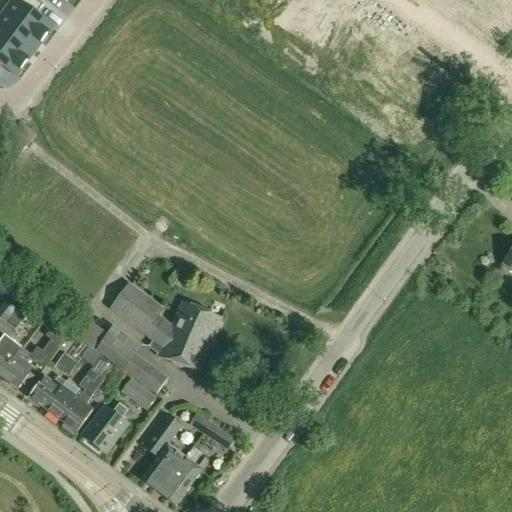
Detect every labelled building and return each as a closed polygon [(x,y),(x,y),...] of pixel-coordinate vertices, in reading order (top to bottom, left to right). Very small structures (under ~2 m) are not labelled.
[(11,0),(14,2),(0,19),(0,27),(32,51),(39,43),(40,44),(52,28),(36,16),(43,6),(34,0),(11,0)] [(0,65),(15,77),(27,61),(26,60),(32,51),(0,27),(0,65)] [(19,124),(1,149),(17,161),(35,136),(19,124)] [(130,285),(110,311),(153,343),(149,348),(159,356),(159,357),(200,375),(223,320),(183,303),(172,328),(157,316),(162,310),(130,285)] [(0,320),(5,324),(22,303),(12,294),(0,310),(0,320)] [(22,303),(5,324),(15,332),(26,317),(35,324),(41,317),(22,303)] [(109,361),(127,375),(156,396),(168,380),(136,355),(141,349),(114,327),(108,335),(81,316),(69,333),(109,361)] [(0,377),(2,379),(22,352),(6,339),(0,346),(0,377)] [(35,363),(45,370),(61,349),(52,341),(35,363)] [(81,345),(75,352),(82,357),(87,350),(81,345)] [(22,352),(2,379),(18,391),(22,386),(26,389),(34,378),(30,375),(33,371),(25,365),(30,358),(22,352)] [(67,379),(74,370),(78,365),(65,356),(55,369),(67,379)] [(62,390),(46,412),(62,423),(84,394),(84,395),(100,375),(108,364),(107,363),(100,358),(79,387),(84,391),(83,393),(79,391),(73,398),(62,390)] [(76,434),(93,412),(86,406),(105,379),(100,375),(84,395),(84,394),(62,423),(76,434)] [(46,412),(62,390),(66,383),(58,377),(53,384),(46,378),(30,399),(46,412)] [(122,394),(147,412),(156,400),(131,381),(122,394)] [(94,447),(123,409),(120,406),(113,415),(104,409),(82,438),(94,447)] [(128,412),(123,409),(94,447),(106,456),(128,426),(121,421),(128,412)] [(189,426),(204,435),(211,424),(197,415),(189,426)] [(159,495),(186,459),(180,455),(180,449),(173,444),(168,446),(182,427),(168,417),(144,450),(158,460),(142,482),(159,495)] [(236,441),(211,424),(204,435),(229,452),(236,441)] [(194,465),(186,459),(159,495),(176,507),(202,471),(208,462),(201,457),(194,465)]
